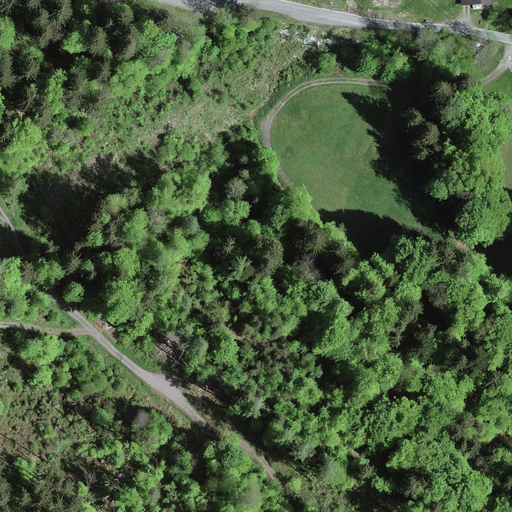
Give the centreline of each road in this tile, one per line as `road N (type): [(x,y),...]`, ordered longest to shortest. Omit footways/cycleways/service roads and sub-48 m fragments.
road 1 (track): [(511,52),(495,74),(459,91),(308,84),(271,117),(266,135),(266,158),(290,193),(429,302),(511,391)]
road 2 (unclassified): [(511,39),(258,0),(169,0)]
road 3 (track): [(0,208),(25,269),(96,331)]
